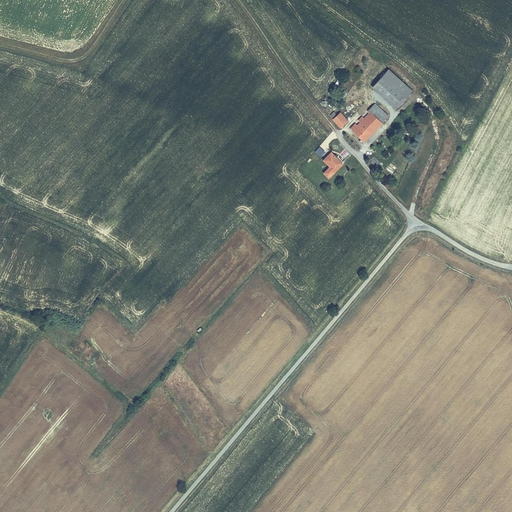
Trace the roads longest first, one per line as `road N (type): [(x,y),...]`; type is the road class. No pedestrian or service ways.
road 1 (unclassified): [(172,511),(412,226),(511,266)]
road 2 (track): [(412,226),(235,0)]
road 3 (track): [(124,0),(75,59),(0,41)]
